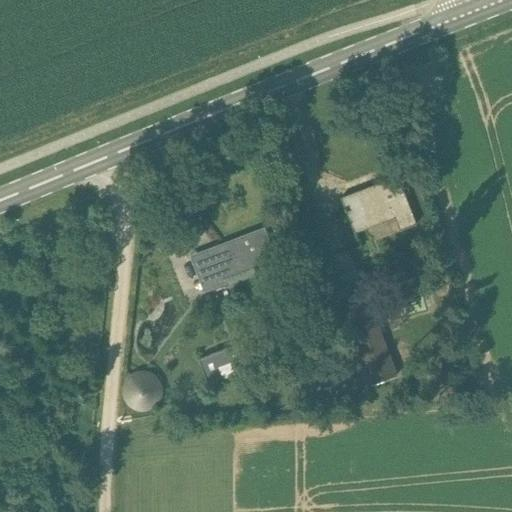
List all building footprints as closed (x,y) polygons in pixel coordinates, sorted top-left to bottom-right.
[(398,175),(341,197),(352,227),(392,212),(399,231),(417,224),(398,175)] [(193,262),(205,292),(228,283),(224,274),(277,255),(265,226),(241,236),(242,237),(216,246),(216,245),(215,246),(218,255),(211,258),(210,256),(195,262),(194,261),(193,262)] [(362,286),(348,250),(319,261),(334,297),(362,286)] [(397,377),(366,297),(338,308),(371,387),(373,386),(397,377)] [(238,343),(200,358),(209,380),(246,365),(238,343)] [(121,385),(145,411),(166,391),(142,366),(121,385)]
